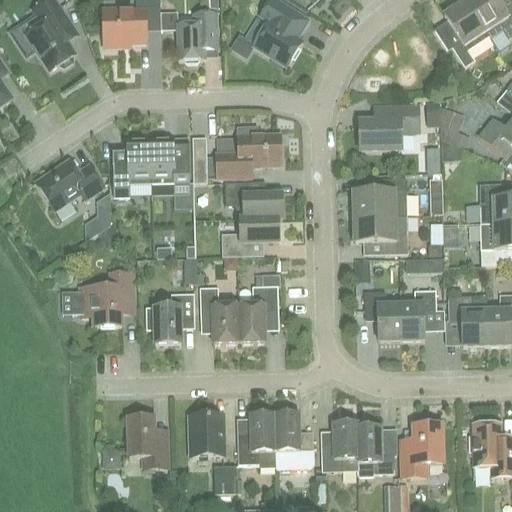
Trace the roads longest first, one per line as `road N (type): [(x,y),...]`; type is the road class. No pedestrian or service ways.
road 1 (residential): [(25,162),(121,103),(285,101),(321,109)]
road 2 (residential): [(333,384),(321,109)]
road 3 (residential): [(333,384),(115,391)]
road 4 (residential): [(511,381),(333,384)]
road 5 (residential): [(321,109),(365,26),(408,0)]
